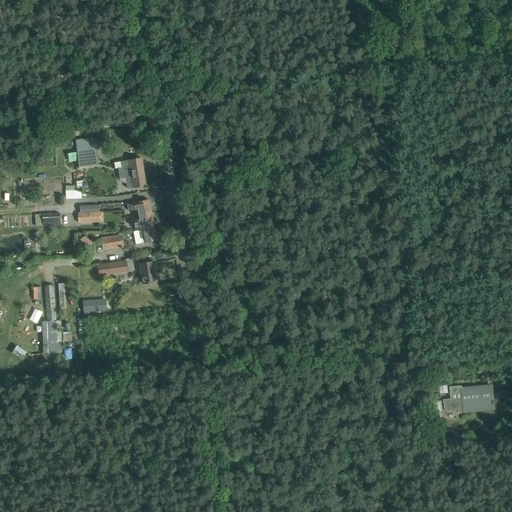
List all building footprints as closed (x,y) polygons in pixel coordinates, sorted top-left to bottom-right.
[(77,152),(79,167),(99,165),(97,149),(77,152)] [(133,187),(145,186),(141,158),(120,162),(121,168),(117,168),(119,179),(125,178),(127,188),(133,187)] [(65,185),(65,198),(81,198),(81,190),(74,190),(74,185),(65,185)] [(148,200),(138,201),(127,204),(128,211),(137,209),(138,214),(151,212),(148,200)] [(77,207),(78,224),(103,223),(103,211),(90,213),(90,206),(77,207)] [(141,228),(141,229),(154,226),(151,212),(138,214),(139,219),(134,221),(135,229),(141,228)] [(60,213),(42,214),(43,227),(61,226),(60,213)] [(154,226),(141,229),(143,242),(156,240),(154,226)] [(123,246),(121,236),(101,239),(103,249),(123,246)] [(127,271),(125,261),(97,265),(99,275),(127,271)] [(142,284),(156,282),(153,262),(139,264),(142,284)] [(42,322),(43,355),(63,353),(61,321),(56,321),(53,285),(44,285),(47,322),(42,322)] [(94,300),(83,300),(84,314),(95,313),(94,300)] [(450,398),(442,399),(444,412),(457,410),(458,413),(494,410),(492,385),(461,388),(461,386),(449,387),(450,398)] [(441,411),(440,401),(432,401),(433,412),(441,411)]
